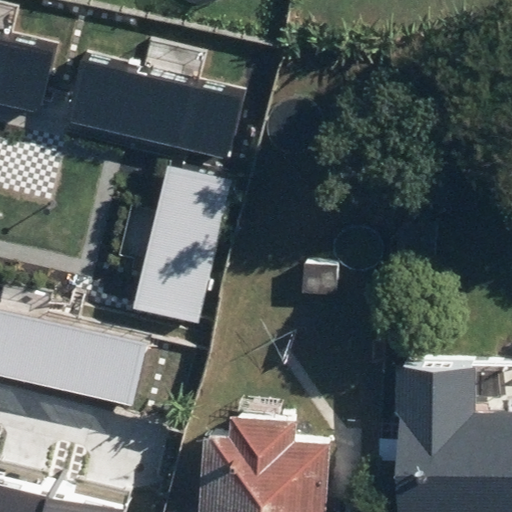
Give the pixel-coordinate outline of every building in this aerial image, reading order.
[(59,48),(0,35),(0,105),(44,115),(59,48)] [(248,93),(66,52),(51,119),(233,159),(248,93)] [(147,343),(0,310),(0,380),(132,410),(147,343)] [(511,511),(511,352),(400,352),(398,511),(511,511)] [(233,424),(207,423),(202,511),(344,511),(344,510),(330,509),(334,433),(303,431),(304,404),(235,401),(233,424)] [(0,511),(120,511),(123,502),(0,472),(0,511)]
